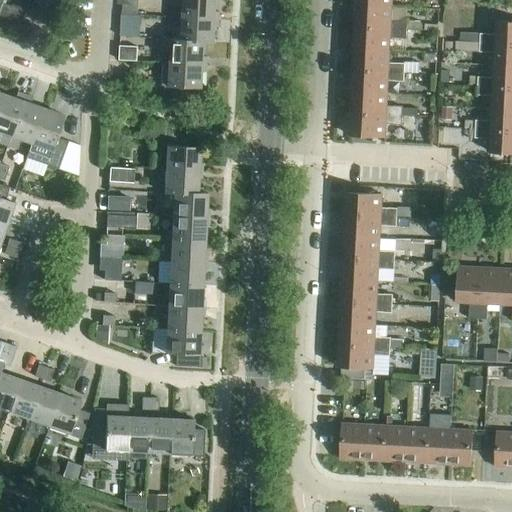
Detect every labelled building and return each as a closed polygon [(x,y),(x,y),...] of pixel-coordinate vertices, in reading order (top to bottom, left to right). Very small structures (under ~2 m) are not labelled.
[(183,6),(182,18),(219,20),(219,13),(216,13),(216,0),(175,0),(176,6),(183,6)] [(0,10),(0,16),(22,24),(26,12),(3,4),(2,4),(0,10)] [(122,15),(138,17),(139,6),(123,5),(122,15)] [(356,6),(355,27),(406,30),(407,21),(391,20),(391,8),(356,6)] [(174,30),(173,40),(181,40),(181,41),(204,42),(204,43),(214,44),(215,28),(218,28),(219,20),(182,18),(182,30),(174,30)] [(480,34),(479,43),(511,45),(511,22),(496,22),(495,35),(480,34)] [(120,37),(136,38),(137,27),(121,26),(120,37)] [(355,27),(354,49),(389,51),(390,39),(406,39),(406,30),(355,27)] [(163,62),(163,63),(203,65),(204,43),(204,42),(181,41),(181,40),(173,40),(163,39),(162,52),(171,53),(170,63),(163,62)] [(445,42),(445,51),(455,51),(456,42),(445,42)] [(495,54),(494,66),(511,66),(511,45),(479,43),(479,53),(495,54)] [(119,61),(137,62),(137,48),(120,47),(119,61)] [(354,49),(353,71),(404,73),(404,64),(388,63),(389,51),(354,49)] [(425,54),(425,63),(434,63),(434,55),(425,54)] [(164,99),(164,100),(190,101),(190,88),(202,89),(203,65),(163,63),(162,87),(164,87),(164,99)] [(477,78),(477,87),(511,88),(511,66),(494,66),(493,78),(477,78)] [(353,71),(352,92),(387,94),(387,82),(403,83),(404,73),(353,71)] [(492,97),(492,109),(511,110),(511,88),(477,87),(476,96),(492,97)] [(352,92),(350,114),(402,116),(402,107),(386,107),(387,94),(352,92)] [(0,135),(0,144),(7,147),(25,95),(17,93),(15,99),(2,95),(0,100),(0,133),(0,134),(0,135)] [(20,141),(30,145),(43,109),(30,105),(32,98),(25,95),(7,147),(16,151),(20,141)] [(441,121),(452,121),(452,108),(442,107),(441,121)] [(57,170),(67,142),(56,138),(64,116),(43,109),(30,145),(25,159),(36,162),(57,170)] [(475,121),(475,130),(511,131),(511,110),(492,109),(491,122),(475,121)] [(402,116),(350,114),(349,136),(384,138),(385,125),(401,126),(402,116)] [(166,147),(165,170),(201,172),(202,164),(198,164),(199,148),(187,147),(188,138),(162,129),(161,146),(166,147)] [(511,131),(475,130),(474,139),(490,140),(490,153),(511,153),(511,131)] [(0,165),(0,180),(4,182),(8,168),(0,165)] [(109,183),(134,185),(135,170),(110,168),(109,183)] [(164,194),(165,194),(173,195),(173,193),(197,195),(197,193),(198,179),(201,180),(201,172),(165,170),(164,194)] [(0,222),(6,224),(13,203),(4,200),(8,189),(0,186),(0,222)] [(173,204),(172,216),(209,218),(209,210),(206,210),(206,194),(197,193),(197,195),(173,193),(173,195),(165,194),(165,203),(173,204)] [(347,193),(345,215),(396,218),(397,209),(381,208),(382,195),(347,193)] [(129,198),(107,197),(107,211),(129,212),(129,198)] [(398,208),(398,217),(410,217),(410,209),(398,208)] [(345,215),(344,237),(379,239),(380,227),(396,227),(396,218),(345,215)] [(106,229),(143,230),(144,217),(106,216),(106,229)] [(172,216),(171,239),(204,241),(205,225),(208,226),(209,218),(172,216)] [(105,245),(122,246),(123,237),(106,236),(105,245)] [(344,237),(343,259),(394,261),(395,252),(379,251),(379,239),(344,237)] [(171,239),(170,262),(206,264),(207,256),(203,256),(204,241),(171,239)] [(9,240),(6,247),(18,251),(20,244),(9,240)] [(18,251),(6,247),(3,255),(15,259),(18,251)] [(441,262),(441,251),(433,251),(433,262),(441,262)] [(343,259),(342,280),(377,282),(378,270),(394,270),(394,261),(343,259)] [(170,262),(169,284),(202,286),(202,271),(206,271),(206,264),(170,262)] [(468,319),(478,320),(480,268),(458,267),(456,302),(469,303),(468,319)] [(488,304),(500,305),(502,269),(480,268),(478,320),(487,320),(488,304)] [(511,310),(511,321),(511,269),(502,269),(500,305),(511,305),(511,310)] [(104,281),(120,282),(120,272),(104,271),(104,281)] [(431,275),(430,285),(439,286),(440,276),(431,275)] [(342,280),(341,302),(392,304),(392,295),(376,294),(377,282),(342,280)] [(168,296),(167,307),(204,309),(204,302),(201,301),(202,286),(169,284),(169,285),(155,284),(154,295),(168,296)] [(103,303),(114,303),(115,294),(103,294),(103,303)] [(341,302),(340,323),(375,325),(376,313),(392,314),(392,304),(341,302)] [(167,307),(166,330),(199,332),(200,316),(203,317),(204,309),(167,307)] [(101,325),(113,326),(113,317),(102,316),(101,325)] [(340,323),(339,345),(390,347),(390,339),(374,338),(375,325),(340,323)] [(108,346),(109,327),(95,326),(95,341),(108,346)] [(199,332),(166,330),(165,354),(176,355),(175,367),(201,368),(202,347),(198,347),(199,332)] [(4,357),(2,364),(9,367),(16,348),(8,345),(4,356),(4,357)] [(388,376),(389,357),(390,347),(339,345),(337,367),(373,369),(372,375),(388,376)] [(497,350),(484,349),(484,362),(497,362),(497,350)] [(509,355),(497,354),(497,362),(509,363),(509,355)] [(452,392),(454,365),(441,365),(440,391),(452,392)] [(34,377),(43,380),(47,369),(38,366),(34,377)] [(47,369),(43,380),(49,383),(53,371),(47,369)] [(0,409),(7,412),(18,380),(0,373),(0,409)] [(482,390),(483,378),(470,377),(469,390),(482,390)] [(7,412),(27,420),(39,387),(18,380),(7,412)] [(365,390),(365,382),(354,381),(354,389),(365,390)] [(27,420),(48,427),(59,394),(39,387),(27,420)] [(59,394),(48,427),(49,428),(49,429),(80,440),(89,415),(77,411),(80,402),(59,394)] [(141,411),(149,411),(149,399),(141,398),(141,411)] [(149,399),(149,411),(157,411),(158,399),(149,399)] [(125,452),(127,418),(127,406),(105,405),(104,426),(92,425),(91,450),(109,451),(109,458),(123,459),(123,452),(125,452)] [(149,419),(127,418),(125,452),(125,458),(147,459),(147,453),(149,419)] [(170,420),(149,419),(147,453),(168,454),(170,420)] [(192,421),(170,420),(168,454),(170,454),(170,456),(203,458),(204,431),(192,430),(192,421)] [(340,459),(362,461),(364,425),(341,424),(340,459)] [(362,461),(383,462),(385,427),(364,425),(362,461)] [(383,462),(405,463),(407,428),(385,427),(383,462)] [(405,463),(427,464),(428,429),(407,428),(405,463)] [(427,464),(448,465),(450,430),(428,429),(427,464)] [(450,430),(448,465),(470,466),(471,451),(483,452),(484,432),(450,430)] [(494,467),(511,468),(511,433),(496,432),(494,467)] [(67,462),(62,477),(75,482),(80,467),(67,462)] [(165,511),(166,496),(147,495),(146,511),(165,511)]
